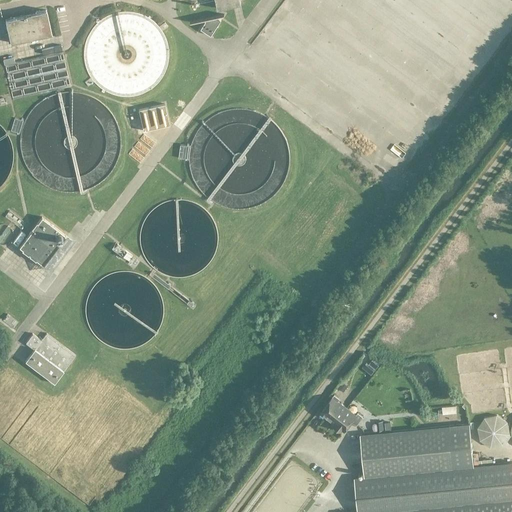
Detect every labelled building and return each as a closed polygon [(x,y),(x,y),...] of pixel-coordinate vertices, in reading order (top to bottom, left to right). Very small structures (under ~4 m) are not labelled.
[(291,21),(306,0),(290,0),(281,13),(291,21)] [(46,10),(5,19),(10,42),(51,33),(46,10)] [(171,61),(171,56),(171,52),(170,48),(168,40),(166,36),(163,31),(158,25),(155,22),(150,19),(143,15),(139,14),(135,13),(127,12),(119,13),(115,14),(110,15),(103,19),(99,22),(96,25),(91,31),(88,35),(86,39),(84,44),(83,48),(83,56),(83,65),(84,69),(86,74),(88,78),(91,82),(96,88),(99,91),(103,94),(110,97),(115,99),(119,100),(126,101),(130,101),(135,100),(139,99),(143,97),(150,94),(155,91),(158,88),(161,84),(164,80),(168,73),(170,65),(171,61)] [(205,22),(200,29),(211,35),(221,19),(220,18),(219,16),(205,19),(205,22)] [(41,50),(42,54),(62,50),(61,45),(41,50)] [(165,104),(139,110),(143,131),(169,125),(165,104)] [(19,133),(23,120),(14,117),(10,130),(19,133)] [(189,146),(180,144),(179,158),(188,159),(189,146)] [(9,211),(5,216),(21,228),(25,223),(9,211)] [(66,236),(42,217),(19,247),(44,265),(66,236)] [(118,245),(114,250),(133,264),(136,265),(138,262),(137,259),(118,245)] [(196,305),(189,300),(187,303),(193,308),(196,305)] [(40,339),(33,333),(26,342),(34,348),(25,360),(54,382),(75,355),(46,332),(40,339)] [(331,409),(325,417),(334,424),(346,407),(338,401),(339,399),(334,395),(327,404),(331,409)] [(346,407),(334,424),(333,425),(341,431),(342,430),(344,431),(350,423),(356,426),(363,417),(357,413),(356,415),(346,407)] [(497,414),(484,416),(478,427),(480,440),(491,446),(504,444),(505,444),(509,437),(511,436),(511,426),(510,434),(508,420),(497,414)] [(391,430),(392,421),(380,420),(379,429),(391,430)] [(469,424),(360,434),(364,476),(474,466),(469,424)] [(354,477),(357,511),(511,496),(511,462),(474,466),(364,476),(354,477)] [(350,511),(511,511),(511,496),(357,511),(350,511)]
